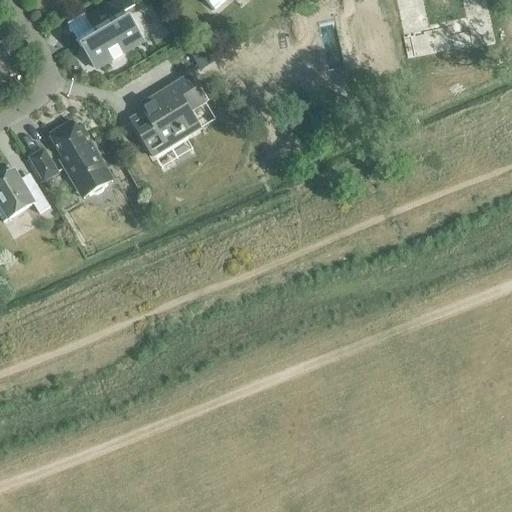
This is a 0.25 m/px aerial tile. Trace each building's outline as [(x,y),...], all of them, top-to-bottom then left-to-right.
[(76,48),(83,59),(97,77),(147,47),(130,23),(137,18),(128,0),(126,0),(86,23),(93,38),(76,48)] [(203,0),(213,11),(226,0),(203,0)] [(419,0),(394,0),(401,46),(409,44),(413,68),(453,58),(450,44),(470,39),(472,55),(493,50),(485,0),(461,0),(464,13),(423,21),(419,0)] [(129,121),(153,160),(200,131),(190,114),(205,105),(189,78),(140,107),(143,112),(129,121)] [(73,124),(71,125),(70,124),(51,135),(52,137),(50,138),(63,159),(60,161),(83,201),(112,183),(89,144),(86,146),(73,124)] [(31,161),(44,183),(57,175),(44,153),(31,161)] [(36,187),(26,193),(13,172),(0,179),(0,205),(1,207),(0,208),(0,218),(4,224),(33,206),(39,216),(50,209),(36,187)]
